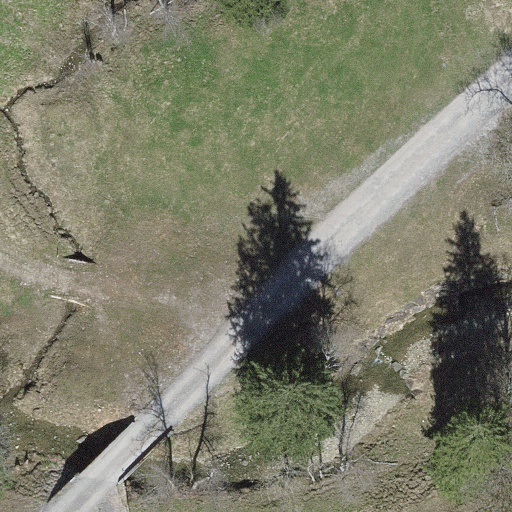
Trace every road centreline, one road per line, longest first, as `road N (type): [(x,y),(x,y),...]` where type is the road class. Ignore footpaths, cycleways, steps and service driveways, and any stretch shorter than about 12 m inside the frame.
road 1 (track): [(253,329),(511,94)]
road 2 (track): [(68,511),(253,329)]
